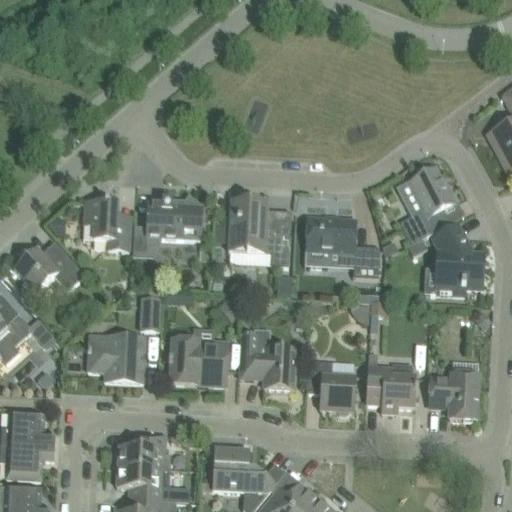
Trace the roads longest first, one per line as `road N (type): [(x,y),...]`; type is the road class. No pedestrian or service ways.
road 1 (residential): [(497,456),(507,247),(457,152),(431,142),(359,183),(182,172),(128,118)]
road 2 (residential): [(71,511),(74,414),(240,419),(286,444),(497,456)]
road 3 (tertiary): [(324,0),(422,38),(511,26)]
road 4 (tertiary): [(128,118),(234,23),(277,0)]
road 5 (tertiary): [(0,235),(128,118)]
